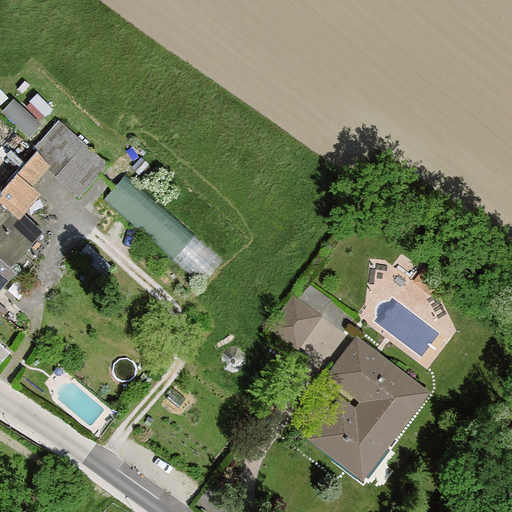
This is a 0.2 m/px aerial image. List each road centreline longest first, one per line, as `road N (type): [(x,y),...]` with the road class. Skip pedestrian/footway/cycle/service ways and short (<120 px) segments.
road 1 (track): [(101,465),(167,377),(183,333),(169,302),(76,220)]
road 2 (residential): [(0,397),(168,511)]
